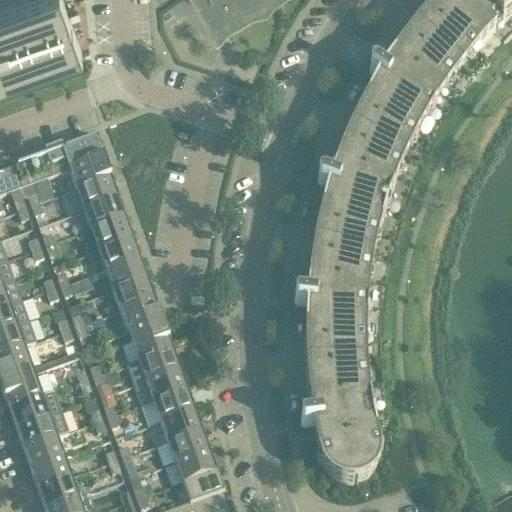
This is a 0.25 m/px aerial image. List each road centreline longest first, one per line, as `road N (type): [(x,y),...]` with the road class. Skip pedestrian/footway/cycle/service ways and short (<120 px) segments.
road 1 (residential): [(280,511),(263,451),(251,334),(261,226),(283,143)]
road 2 (residential): [(283,143),(310,77),(362,0)]
road 3 (residential): [(0,127),(131,81)]
